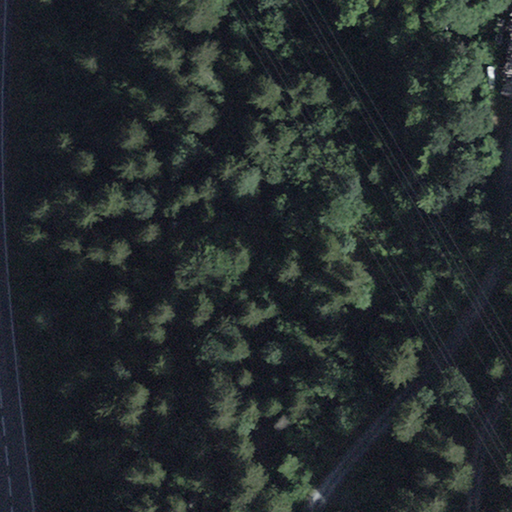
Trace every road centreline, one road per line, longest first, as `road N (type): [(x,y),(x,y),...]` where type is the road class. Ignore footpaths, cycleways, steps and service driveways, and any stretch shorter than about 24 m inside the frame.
road 1 (track): [(312,511),(442,351),(496,269),(511,203)]
road 2 (track): [(261,200),(214,0)]
road 3 (track): [(511,377),(485,426),(471,511)]
road 4 (primary): [(11,511),(0,390)]
